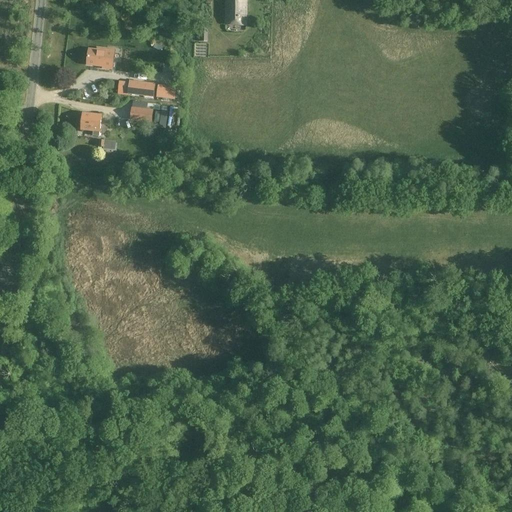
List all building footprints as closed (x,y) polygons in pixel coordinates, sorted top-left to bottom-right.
[(226,0),(226,25),(245,26),(246,0),(226,0)] [(199,26),(197,37),(204,38),(206,27),(199,26)] [(103,66),(103,67),(112,68),(114,51),(107,50),(107,49),(97,47),(97,49),(89,48),(87,64),(103,66)] [(153,97),(154,85),(130,82),(129,94),(153,97)] [(132,108),(131,120),(146,122),(147,109),(132,108)] [(100,132),(102,115),(83,113),(81,130),(100,132)]
